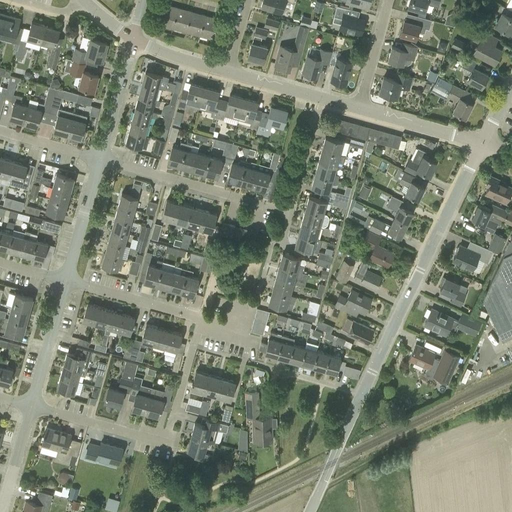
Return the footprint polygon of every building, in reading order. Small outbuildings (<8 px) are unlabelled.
[(262,0),(261,7),(281,13),(283,7),(291,9),(293,0),(262,0)] [(324,2),(317,0),(315,0),(313,9),(321,11),(324,2)] [(368,8),(369,0),(346,0),(345,2),(368,8)] [(409,0),(408,6),(424,11),(424,10),(426,10),(428,3),(438,6),(438,0),(409,0)] [(463,0),(456,0),(453,9),(460,12),(463,0)] [(164,4),(158,24),(172,28),(177,7),(164,4)] [(502,12),(495,24),(502,28),(500,32),(508,36),(510,32),(511,28),(511,17),(509,16),(511,11),(511,10),(500,5),(497,10),(502,12)] [(336,6),(334,16),(342,18),(340,24),(339,29),(360,35),(364,20),(356,18),(356,17),(349,15),(350,9),(336,6)] [(185,31),(191,11),(177,7),(172,28),(185,31)] [(199,35),(204,15),(191,11),(185,31),(199,35)] [(454,27),(458,13),(454,12),(447,15),(444,24),(454,27)] [(400,34),(415,38),(417,31),(424,33),(425,28),(429,29),(432,20),(425,18),(418,16),(406,13),(404,20),(400,34)] [(20,19),(6,15),(0,35),(0,38),(14,42),(19,44),(20,39),(23,28),(18,27),(20,19)] [(219,19),(204,15),(199,35),(214,39),(219,19)] [(299,24),(309,27),(311,18),(302,15),(299,24)] [(276,30),(279,21),(266,17),(263,26),(276,30)] [(27,39),(41,43),(45,26),(32,23),(27,39)] [(309,27),(299,24),(297,32),(307,34),(309,27)] [(45,26),(41,43),(48,45),(46,52),(50,53),(47,65),(55,68),(60,50),(63,38),(57,37),(59,30),(45,26)] [(253,35),(254,35),(252,43),(248,57),(263,61),(266,46),(260,45),(261,37),(265,38),(267,29),(256,26),(253,35)] [(478,28),(472,39),(478,42),(473,52),(494,63),(501,49),(494,45),(487,42),(491,35),(478,28)] [(455,37),(451,46),(462,52),(466,43),(455,37)] [(75,48),(71,59),(78,61),(84,63),(85,56),(102,61),(105,52),(107,43),(99,41),(90,38),(90,39),(87,51),(79,49),(75,48)] [(28,41),(20,39),(19,44),(17,50),(15,56),(16,57),(15,60),(22,62),(23,58),(28,41)] [(294,42),(292,49),(280,46),(275,65),(289,69),(290,64),(298,66),(304,44),(294,42)] [(391,46),(388,60),(403,64),(407,65),(411,63),(412,59),(414,60),(418,46),(401,42),(400,48),(391,46)] [(437,50),(444,52),(446,45),(441,43),(438,45),(437,50)] [(303,73),(317,76),(321,62),(329,64),(332,51),(320,47),(317,58),(307,56),(303,73)] [(481,87),(488,75),(476,68),(479,62),(467,56),(463,54),(456,68),(460,71),(462,67),(471,72),(467,80),(481,87)] [(352,62),(337,57),(330,80),(346,85),(352,62)] [(94,91),(98,75),(84,71),(86,64),(72,60),(72,61),(71,61),(71,59),(67,58),(64,71),(69,72),(69,73),(82,77),(79,87),(94,91)] [(5,70),(5,68),(0,66),(0,75),(9,77),(10,72),(5,70)] [(151,72),(145,71),(142,83),(158,87),(165,89),(172,91),(178,93),(181,82),(174,80),(173,80),(173,83),(167,81),(168,77),(161,75),(151,72)] [(438,73),(431,71),(428,79),(434,81),(438,73)] [(379,92),(397,97),(399,87),(409,89),(413,76),(395,72),(393,79),(383,77),(379,92)] [(21,78),(10,75),(5,93),(0,91),(0,110),(1,111),(4,99),(14,102),(10,119),(24,123),(28,106),(20,104),(22,96),(13,94),(16,83),(20,80),(21,78)] [(54,77),(51,85),(58,88),(61,79),(54,77)] [(451,84),(439,77),(434,85),(435,85),(431,92),(440,96),(441,95),(444,96),(447,91),(447,92),(451,84)] [(158,87),(142,83),(138,95),(155,99),(158,87)] [(204,87),(190,83),(189,90),(182,88),(177,108),(184,109),(186,104),(199,107),(204,87)] [(465,117),(472,103),(469,102),(473,94),(453,84),(446,96),(457,102),(453,111),(465,117)] [(217,119),(222,100),(216,98),(218,91),(204,87),(199,107),(212,111),(210,117),(217,119)] [(38,103),(36,108),(28,106),(24,123),(37,126),(41,110),(42,110),(50,112),(56,89),(54,94),(47,92),(44,104),(38,103)] [(56,89),(50,112),(58,114),(53,131),(67,135),(72,118),(71,118),(73,112),(66,110),(58,108),(61,97),(63,91),(56,89)] [(172,91),(169,103),(175,105),(178,93),(172,91)] [(78,94),(76,101),(90,105),(90,104),(92,98),(78,94)] [(230,94),(228,101),(222,100),(217,119),(223,120),(225,115),(238,119),(244,98),(230,94)] [(135,107),(151,111),(153,104),(159,106),(160,100),(155,99),(138,95),(135,107)] [(244,98),(238,119),(251,122),(249,128),(256,129),(261,110),(256,109),(258,102),(244,98)] [(166,115),(169,103),(163,106),(161,114),(164,115),(166,115)] [(171,117),(175,105),(169,103),(166,115),(171,117)] [(287,109),(271,105),(268,113),(262,111),(256,133),(268,136),(271,123),(282,126),(287,109)] [(151,111),(135,107),(132,119),(148,124),(150,117),(155,118),(157,113),(151,111)] [(181,125),(184,112),(178,110),(174,123),(181,125)] [(72,118),(67,135),(80,139),(81,138),(82,138),(84,137),(86,131),(85,130),(83,129),(85,122),(86,116),(80,114),(73,112),(71,118),(72,118)] [(164,120),(162,128),(168,129),(171,117),(166,115),(164,115),(163,119),(164,120)] [(148,124),(132,119),(129,131),(145,135),(148,124)] [(335,131),(341,133),(344,120),(339,119),(335,131)] [(346,134),(349,122),(344,120),(341,133),(346,134)] [(351,135),(354,123),(349,122),(346,134),(351,135)] [(356,137),(359,124),(354,123),(351,135),(356,137)] [(361,138),(365,126),(359,124),(356,137),(361,138)] [(366,139),(370,127),(365,126),(361,138),(366,139)] [(178,128),(172,127),(168,140),(174,142),(178,128)] [(370,127),(366,139),(368,140),(371,141),(375,129),(370,127)] [(168,129),(162,128),(159,139),(165,141),(165,140),(168,129)] [(375,129),(371,141),(377,142),(380,130),(375,129)] [(382,144),(385,131),(380,130),(377,142),(382,144)] [(145,135),(129,131),(125,143),(145,148),(149,136),(145,135)] [(387,145),(390,133),(385,131),(382,144),(387,145)] [(392,146),(395,134),(390,133),(387,145),(392,146)] [(401,136),(395,134),(392,146),(398,148),(401,136)] [(326,136),(322,149),(343,155),(346,143),(343,143),(343,141),(326,136)] [(161,153),(165,141),(159,139),(156,138),(152,150),(161,153)] [(261,140),(253,138),(251,146),(259,148),(261,140)] [(349,144),(362,148),(364,142),(351,138),(349,144)] [(228,157),(232,143),(226,141),(222,155),(228,157)] [(167,163),(180,166),(186,143),(180,142),(179,147),(172,146),(167,163)] [(186,143),(180,166),(192,170),(197,153),(190,151),(192,145),(186,143)] [(232,143),(228,157),(233,158),(234,159),(238,145),(232,143)] [(409,158),(403,169),(415,175),(417,170),(429,176),(436,162),(424,156),(426,152),(417,148),(412,159),(409,158)] [(343,155),(322,149),(319,161),(336,166),(342,168),(345,156),(343,155)] [(272,151),(270,156),(272,157),(269,168),(275,170),(279,155),(279,154),(272,151)] [(197,153),(192,170),(204,173),(209,156),(197,153)] [(204,173),(217,177),(222,160),(209,156),(204,173)] [(3,159),(0,171),(0,174),(10,178),(11,178),(15,162),(3,159)] [(239,183),(245,161),(240,160),(239,164),(232,162),(227,179),(239,183)] [(245,161),(239,183),(252,186),(257,169),(250,168),(251,163),(245,161)] [(339,175),(334,174),(336,166),(319,161),(315,174),(337,180),(339,175)] [(11,178),(10,178),(9,184),(28,189),(32,173),(26,171),(27,165),(15,162),(11,178)] [(44,169),(37,168),(33,180),(40,182),(44,169)] [(269,173),(257,169),(252,186),(265,190),(269,173)] [(398,169),(394,178),(399,180),(399,182),(403,184),(400,190),(406,193),(418,199),(424,187),(412,181),(415,176),(404,171),(398,169)] [(56,173),(53,186),(70,191),(74,178),(56,173)] [(315,174),(312,186),(324,190),(329,191),(332,183),(336,185),(337,180),(315,174)] [(505,202),(511,187),(500,182),(500,181),(490,176),(486,185),(489,186),(485,193),(505,202)] [(37,195),(40,185),(33,183),(30,193),(37,195)] [(372,187),(364,183),(358,198),(365,201),(372,187)] [(49,198),(67,203),(70,191),(53,186),(49,198)] [(349,196),(336,192),(334,198),(347,202),(349,196)] [(121,193),(118,205),(134,209),(138,197),(121,193)] [(309,195),(305,209),(323,214),(326,202),(327,201),(322,199),(309,195)] [(412,212),(409,210),(400,206),(402,200),(391,195),(386,206),(397,211),(394,218),(406,224),(412,212)] [(23,210),(25,201),(6,196),(4,205),(23,210)] [(63,216),(67,203),(49,198),(46,211),(63,216)] [(347,202),(334,198),(332,204),(346,208),(347,202)] [(157,203),(148,200),(145,213),(154,215),(157,203)] [(161,217),(174,221),(179,204),(166,200),(161,217)] [(353,209),(359,212),(362,205),(356,202),(353,209)] [(179,204),(174,221),(186,224),(191,207),(179,204)] [(38,215),(40,209),(27,205),(25,211),(38,215)] [(115,217),(131,221),(134,209),(118,205),(115,217)] [(496,217),(498,214),(477,205),(471,218),(475,220),(473,223),(493,232),(497,224),(499,225),(502,220),(496,217)] [(191,207),(186,224),(198,228),(203,210),(191,207)] [(305,209),(302,221),(319,226),(323,227),(326,227),(327,225),(329,219),(328,217),(327,215),(323,214),(305,209)] [(498,214),(496,217),(502,220),(511,224),(511,223),(511,214),(509,213),(510,213),(501,209),(498,214)] [(216,214),(203,210),(198,228),(211,231),(216,214)] [(398,242),(400,236),(406,224),(394,218),(390,225),(374,217),(373,218),(368,215),(365,221),(350,214),(348,218),(363,225),(369,228),(368,229),(378,234),(379,233),(398,242)] [(34,217),(32,223),(40,225),(41,219),(34,217)] [(112,228),(128,233),(131,221),(115,217),(112,228)] [(61,224),(45,220),(41,219),(40,225),(39,227),(58,232),(61,224)] [(298,233),(316,238),(319,226),(302,221),(298,233)] [(220,234),(226,236),(229,224),(223,222),(220,234)] [(157,240),(162,225),(155,223),(150,238),(157,240)] [(229,224),(226,236),(231,238),(235,225),(229,224)] [(142,225),(139,236),(147,239),(150,227),(144,225),(144,226),(142,225)] [(235,225),(231,238),(237,239),(240,227),(235,225)] [(240,227),(237,239),(243,241),(246,229),(240,227)] [(108,240),(124,245),(128,233),(112,228),(108,240)] [(246,229),(243,241),(248,242),(252,230),(246,229)] [(387,265),(394,250),(378,243),(381,236),(366,229),(360,242),(372,248),(368,256),(387,265)] [(0,247),(7,250),(11,234),(0,231),(0,230),(0,247)] [(257,232),(252,230),(248,242),(254,244),(257,232)] [(503,255),(482,299),(495,326),(501,337),(502,339),(511,334),(511,230),(511,231),(511,233),(511,235),(503,255)] [(23,237),(19,253),(31,256),(35,240),(29,238),(31,232),(25,231),(23,237)] [(184,233),(182,240),(180,246),(187,248),(191,235),(184,233)] [(321,240),(316,238),(298,233),(295,246),(312,251),(318,252),(321,240)] [(19,253),(23,237),(11,234),(7,250),(19,253)] [(495,234),(489,248),(499,253),(506,239),(495,234)] [(146,243),(147,239),(139,236),(135,248),(144,251),(146,243)] [(214,240),(207,238),(203,253),(210,255),(214,240)] [(48,244),(35,240),(31,256),(43,260),(48,244)] [(105,252),(121,256),(124,245),(108,240),(105,252)] [(456,253),(452,261),(472,270),(478,258),(488,263),(493,251),(479,245),(476,252),(459,245),(458,246),(458,247),(457,247),(457,248),(456,248),(455,250),(455,251),(455,252),(456,253)] [(167,246),(165,251),(178,255),(179,249),(167,246)] [(144,282),(144,281),(156,285),(161,268),(162,261),(157,260),(156,266),(149,264),(152,253),(146,251),(138,281),(144,282)] [(333,255),(319,251),(316,264),(329,267),(333,255)] [(118,269),(121,256),(105,252),(101,265),(118,269)] [(282,253),(279,265),(302,272),(303,266),(297,264),(299,258),(282,253)] [(209,258),(203,256),(199,269),(205,271),(205,270),(209,258)] [(137,275),(140,262),(135,260),(135,261),(132,260),(128,272),(137,275)] [(344,260),(336,277),(346,282),(354,265),(344,260)] [(376,287),(381,276),(368,269),(370,264),(362,261),(353,278),(361,282),(361,281),(376,287)] [(302,272),(279,265),(275,278),(292,283),(294,276),(300,278),(302,272)] [(173,271),(169,288),(168,289),(169,291),(174,292),(175,291),(176,290),(181,292),(186,275),(185,274),(187,270),(175,266),(173,271)] [(161,268),(156,285),(169,288),(173,271),(161,268)] [(305,286),(309,273),(302,271),(299,284),(305,286)] [(198,278),(186,275),(181,292),(193,295),(198,278)] [(442,284),(440,289),(452,295),(449,301),(461,305),(466,294),(456,289),(459,283),(445,277),(445,278),(442,277),(440,283),(442,284)] [(272,290),(289,295),(292,283),(275,278),(272,290)] [(340,295),(334,306),(346,312),(349,305),(359,309),(364,312),(371,298),(351,289),(347,298),(340,295)] [(289,295),(272,290),(268,303),(285,307),(287,301),(293,302),(295,296),(289,295)] [(15,294),(12,306),(29,311),(33,298),(15,294)] [(310,301),(307,312),(316,315),(319,303),(310,301)] [(82,320),(95,324),(99,307),(87,303),(82,320)] [(8,318),(26,323),(29,311),(12,306),(8,318)] [(106,327),(111,310),(99,307),(95,324),(106,327)] [(257,308),(255,314),(267,317),(269,311),(257,308)] [(111,310),(106,327),(104,333),(109,334),(110,328),(118,330),(122,313),(122,311),(117,309),(116,312),(111,310)] [(461,313),(458,321),(452,318),(431,309),(424,324),(445,334),(448,328),(455,332),(458,327),(475,335),(481,321),(461,313)] [(307,312),(303,311),(301,317),(314,321),(316,315),(307,312)] [(134,316),(122,313),(118,330),(129,333),(134,316)] [(267,317),(255,314),(253,319),(266,323),(267,317)] [(287,316),(277,314),(276,320),(285,322),(287,316)] [(22,336),(26,323),(8,318),(5,331),(22,336)] [(252,325),(264,328),(266,323),(253,319),(252,325)] [(316,326),(326,331),(330,333),(333,326),(318,320),(316,326)] [(367,343),(373,330),(353,320),(347,333),(367,343)] [(145,346),(146,342),(153,344),(158,327),(146,324),(141,340),(135,339),(129,358),(135,360),(138,350),(139,350),(140,345),(145,346)] [(262,334),(264,328),(252,325),(250,331),(262,334)] [(158,327),(153,344),(165,347),(169,331),(158,327)] [(319,338),(321,332),(314,329),(311,334),(319,338)] [(169,331),(165,347),(176,350),(179,341),(181,334),(169,331)] [(270,331),(267,343),(261,341),(259,350),(265,351),(264,353),(276,357),(281,340),(282,334),(270,331)] [(330,333),(326,331),(324,337),(331,340),(334,335),(330,333)] [(281,340),(276,357),(288,360),(293,343),(294,338),(282,334),(281,340)] [(129,358),(135,339),(128,337),(123,357),(129,358)] [(345,340),(338,337),(336,341),(343,345),(345,340)] [(89,341),(79,338),(77,344),(88,347),(89,341)] [(20,344),(8,341),(5,352),(9,353),(11,348),(18,350),(20,344)] [(107,345),(95,343),(93,348),(105,352),(107,345)] [(300,363),(304,347),(293,343),(288,360),(300,363)] [(415,344),(409,359),(427,367),(424,375),(432,379),(433,376),(448,382),(460,356),(444,348),(439,360),(433,357),(434,353),(415,344)] [(67,353),(63,365),(86,371),(91,351),(76,347),(74,355),(67,353)] [(304,347),(300,363),(311,366),(316,350),(304,347)] [(176,350),(173,359),(174,360),(172,370),(177,371),(183,352),(176,350)] [(316,350),(311,366),(324,370),(328,353),(316,350)] [(341,357),(328,353),(324,370),(336,373),(341,357)] [(17,375),(20,368),(15,367),(13,369),(6,367),(8,359),(2,358),(0,365),(1,366),(0,369),(0,382),(9,385),(9,383),(11,384),(12,383),(13,378),(13,376),(11,376),(11,374),(17,375)] [(104,401),(120,405),(124,391),(129,392),(132,380),(132,379),(136,363),(126,360),(121,376),(117,389),(108,387),(104,401)] [(86,371),(63,365),(60,376),(76,380),(78,374),(85,376),(86,371)] [(254,373),(262,376),(264,370),(256,367),(254,373)] [(191,388),(204,392),(209,375),(196,371),(191,388)] [(142,376),(134,374),(128,398),(134,400),(131,408),(145,412),(150,396),(149,396),(152,388),(139,385),(142,376)] [(217,396),(221,378),(209,375),(204,392),(217,396)] [(73,393),(76,380),(60,376),(56,388),(72,393),(73,393)] [(235,382),(221,378),(217,396),(230,399),(235,382)] [(159,392),(157,398),(150,396),(145,412),(159,416),(161,409),(167,411),(173,386),(165,383),(163,393),(159,392)] [(94,386),(91,396),(96,398),(99,387),(94,386)] [(259,414),(258,391),(245,392),(246,414),(259,414)] [(185,409),(198,413),(202,400),(188,397),(187,402),(185,409)] [(202,400),(198,413),(205,415),(209,402),(202,400)] [(233,406),(225,404),(221,419),(228,421),(233,406)] [(252,417),(254,441),(272,440),(271,416),(252,417)] [(191,436),(207,440),(207,441),(214,443),(218,430),(226,432),(228,425),(228,424),(203,417),(201,424),(195,422),(194,423),(191,436)] [(46,427),(41,445),(57,449),(54,460),(68,464),(71,454),(77,456),(81,441),(69,438),(70,433),(46,427)] [(248,430),(240,428),(239,436),(247,436),(248,430)] [(203,454),(207,441),(207,440),(191,436),(187,450),(203,454)] [(122,448),(100,442),(99,445),(89,442),(84,459),(95,462),(97,457),(118,463),(122,448)] [(217,465),(219,457),(204,453),(201,461),(217,465)] [(61,491),(55,490),(54,493),(68,497),(68,494),(67,494),(69,488),(63,486),(61,491)] [(76,498),(79,488),(71,486),(68,497),(76,498)] [(21,511),(47,511),(52,495),(39,491),(35,503),(25,500),(21,511)] [(77,510),(80,502),(73,500),(70,508),(77,510)]
